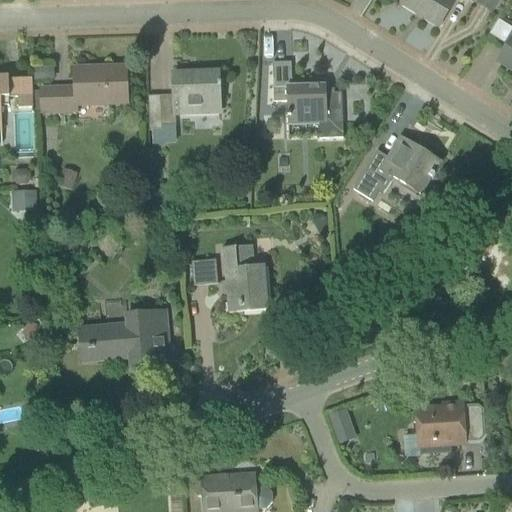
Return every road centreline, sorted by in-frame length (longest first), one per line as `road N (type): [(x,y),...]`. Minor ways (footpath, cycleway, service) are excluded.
road 1 (residential): [(0,20),(293,12),(324,20),(511,134)]
road 2 (tertiary): [(0,498),(302,392)]
road 3 (residential): [(511,484),(369,495),(346,488),(331,471),(302,392)]
road 4 (tertiary): [(302,392),(511,319)]
